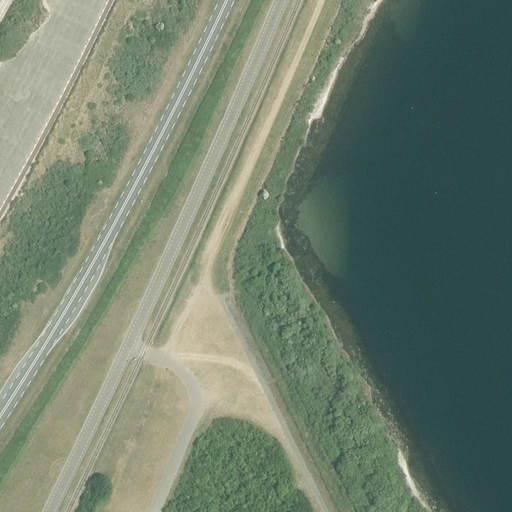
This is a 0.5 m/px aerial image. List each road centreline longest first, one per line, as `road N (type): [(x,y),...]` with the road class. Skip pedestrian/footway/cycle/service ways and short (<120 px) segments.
road 1 (tertiary): [(48,511),(280,0)]
road 2 (primary): [(0,414),(106,236),(225,0)]
